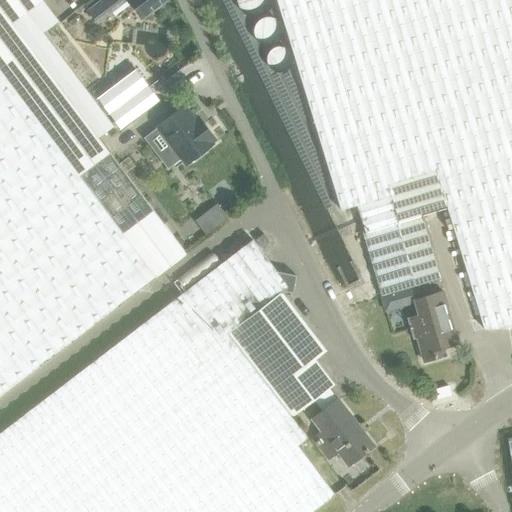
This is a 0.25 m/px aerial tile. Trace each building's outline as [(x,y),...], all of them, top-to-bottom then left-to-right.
[(11,23),(41,0),(0,0),(0,66),(83,175),(109,155),(11,23)] [(125,0),(129,0),(141,17),(165,0),(99,0),(86,11),(95,24),(125,0)] [(272,1),(272,0),(233,0),(235,6),(239,12),(245,17),(252,19),(259,18),(262,17),(266,14),(270,8),(272,1)] [(511,0),(275,0),(340,210),(355,205),(389,194),(386,185),(433,171),(444,206),(482,329),(511,327),(511,0)] [(289,53),(289,52),(288,47),(285,42),(281,39),(274,38),(269,39),(264,43),(261,48),(260,53),(262,59),(265,63),(269,66),(274,67),(279,66),(285,63),(288,59),(289,53)] [(0,392),(153,277),(183,254),(151,211),(139,195),(109,155),(83,175),(0,66),(0,392)] [(121,129),(124,127),(159,100),(135,68),(97,97),(121,129)] [(92,97),(84,102),(92,114),(100,108),(92,97)] [(156,128),(144,137),(167,168),(180,159),(184,165),(210,145),(208,143),(213,140),(197,119),(193,122),(181,107),(155,126),(156,128)] [(355,205),(363,231),(361,232),(380,295),(439,278),(421,213),(444,206),(433,171),(386,185),(389,194),(355,205)] [(196,219),(207,232),(229,215),(218,201),(196,219)] [(263,233),(255,240),(263,250),(271,244),(263,233)] [(0,511),(308,511),(333,494),(296,446),(307,438),(292,418),(227,333),(282,293),(284,291),(291,293),(295,276),(276,271),(253,241),(247,245),(0,433),(0,511)] [(183,287),(222,263),(215,252),(176,276),(183,287)] [(416,315),(406,318),(412,338),(415,337),(422,361),(443,355),(441,347),(456,343),(441,291),(423,297),(412,300),(413,303),(416,315)] [(292,418),(334,383),(314,360),(326,351),(282,293),(227,333),(292,418)] [(372,446),(336,399),(311,418),(320,431),(311,438),(327,459),(337,452),(347,465),(372,446)]
